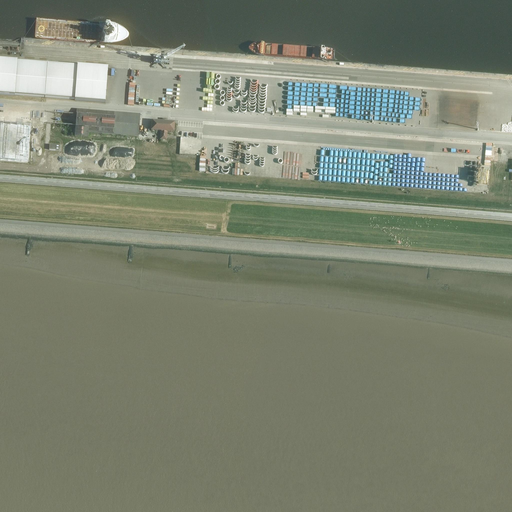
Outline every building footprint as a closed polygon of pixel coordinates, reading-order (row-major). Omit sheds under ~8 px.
[(0,62),(0,97),(104,106),(107,70),(0,62)] [(481,101),(480,123),(492,124),(492,102),(481,101)] [(76,137),(86,138),(87,131),(139,135),(140,114),(78,110),(76,137)] [(428,118),(428,123),(418,123),(413,123),(414,125),(418,125),(418,126),(429,125),(429,126),(436,126),(436,122),(432,123),(432,117),(429,117),(429,118),(428,118)] [(161,131),(160,140),(167,140),(168,132),(175,132),(175,122),(152,121),(152,131),(161,131)] [(182,137),(181,154),(201,155),(202,138),(182,137)]
